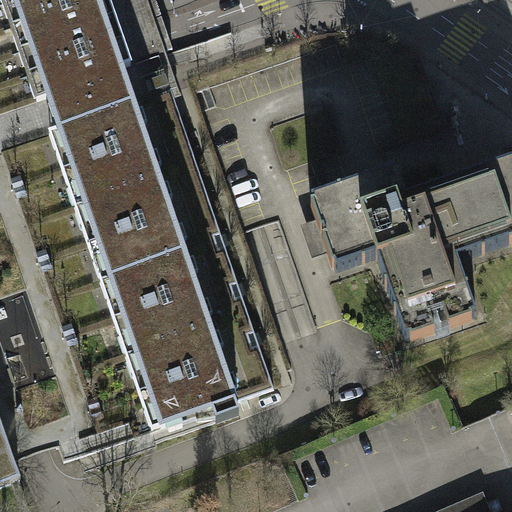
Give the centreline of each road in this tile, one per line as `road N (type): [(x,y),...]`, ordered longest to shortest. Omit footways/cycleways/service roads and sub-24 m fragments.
road 1 (unclassified): [(0,89),(262,0)]
road 2 (unclassified): [(0,341),(47,485),(73,511)]
road 3 (unclassified): [(159,0),(0,55)]
road 4 (secondary): [(417,0),(511,74)]
